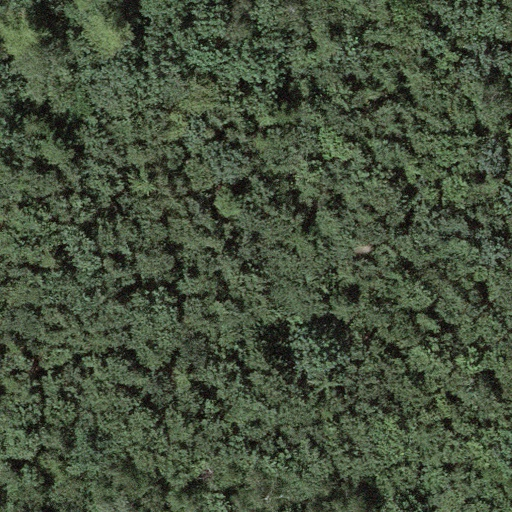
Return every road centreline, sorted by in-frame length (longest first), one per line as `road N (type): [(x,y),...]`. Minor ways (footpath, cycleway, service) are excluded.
road 1 (motorway): [(511,168),(0,233)]
road 2 (motorway): [(198,511),(511,471)]
